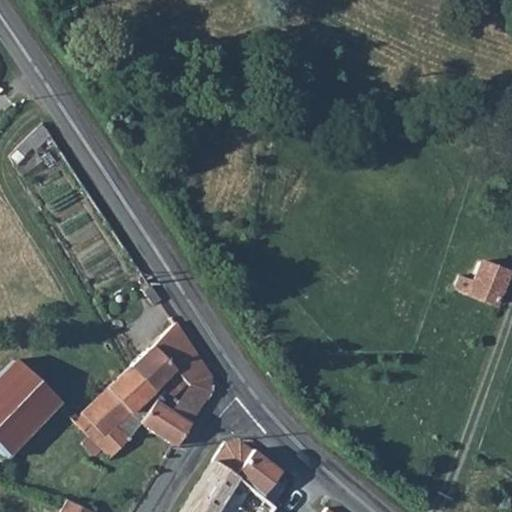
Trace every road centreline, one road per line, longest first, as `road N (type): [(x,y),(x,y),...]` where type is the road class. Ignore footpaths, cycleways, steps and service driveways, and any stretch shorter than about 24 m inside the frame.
road 1 (tertiary): [(249,387),(187,307),(0,19)]
road 2 (track): [(435,511),(511,335)]
road 3 (tertiary): [(374,511),(308,455),(249,387)]
road 4 (tertiary): [(153,511),(249,387)]
